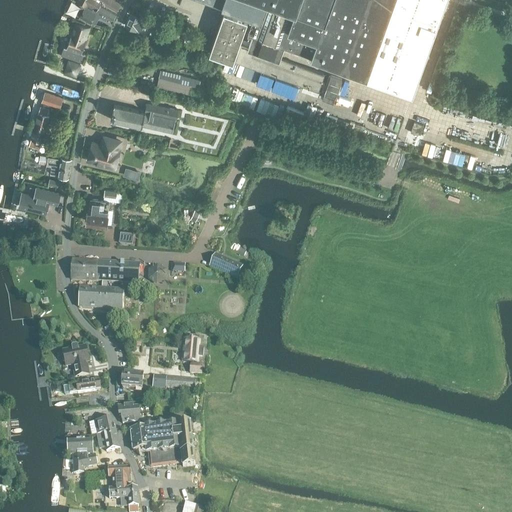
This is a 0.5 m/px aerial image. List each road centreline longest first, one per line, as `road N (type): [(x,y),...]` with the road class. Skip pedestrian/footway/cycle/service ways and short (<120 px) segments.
road 1 (residential): [(67,251),(193,256),(254,144),(379,178),(396,153)]
road 2 (residential): [(149,511),(116,416),(109,350),(67,297),(67,251)]
road 3 (residential): [(67,251),(87,108),(131,0)]
